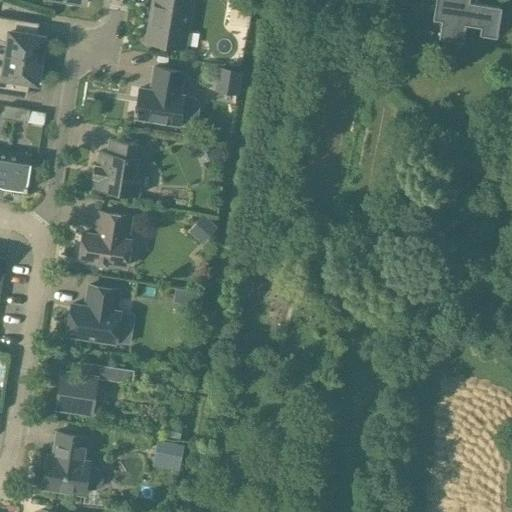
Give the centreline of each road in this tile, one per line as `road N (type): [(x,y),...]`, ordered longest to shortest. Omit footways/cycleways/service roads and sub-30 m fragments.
road 1 (residential): [(120,0),(109,54),(82,51),(53,201),(34,227)]
road 2 (residential): [(34,227),(42,250),(10,463),(0,477)]
